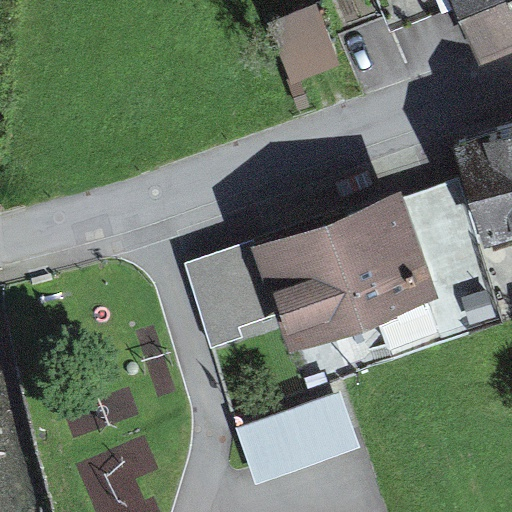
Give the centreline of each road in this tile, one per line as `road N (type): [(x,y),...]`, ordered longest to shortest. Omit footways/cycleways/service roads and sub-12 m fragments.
road 1 (residential): [(0,240),(145,203),(511,85)]
road 2 (track): [(145,203),(206,400),(210,448),(190,511)]
